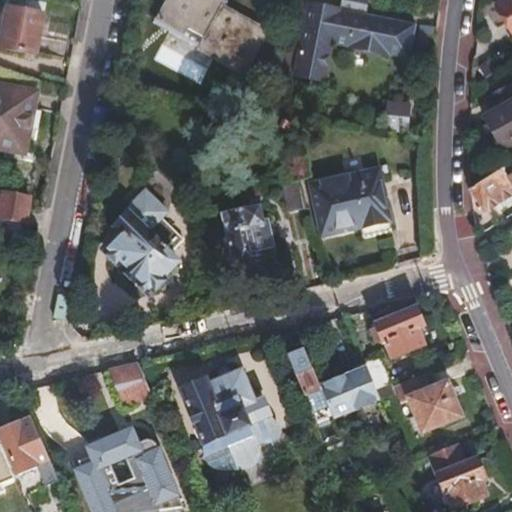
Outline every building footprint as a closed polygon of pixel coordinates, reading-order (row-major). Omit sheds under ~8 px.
[(270,72),(278,36),(221,1),(222,0),(159,0),(156,6),(185,24),(189,17),(192,13),(203,20),(209,24),(197,44),(240,71),(248,59),(270,72)] [(326,39),(402,56),(409,23),(334,7),(334,6),(306,0),(304,0),(288,71),(317,78),(326,39)] [(511,0),(501,0),(491,6),(508,39),(511,36),(511,0)] [(3,4),(0,19),(0,44),(32,51),(40,11),(3,4)] [(200,24),(203,20),(192,13),(189,17),(200,24)] [(30,122),(33,103),(36,89),(0,82),(0,144),(11,147),(13,133),(27,136),(30,122)] [(488,114),(480,119),(496,149),(511,140),(511,105),(510,101),(511,100),(511,94),(506,84),(480,99),(488,114)] [(43,105),(33,103),(30,122),(39,123),(43,105)] [(406,110),(387,110),(388,136),(406,135),(406,110)] [(13,133),(11,147),(24,149),(27,136),(13,133)] [(385,168),(315,182),(324,235),(364,227),(366,236),(394,230),(392,221),(396,220),(385,168)] [(506,199),(492,175),(463,191),(464,197),(475,217),(506,199)] [(0,216),(21,220),(26,193),(1,188),(0,193),(0,216)] [(167,257),(178,244),(157,223),(156,222),(163,215),(151,203),(141,194),(132,204),(122,215),(125,219),(108,236),(113,240),(98,255),(146,299),(176,265),(167,257)] [(260,212),(227,220),(236,265),(270,257),(260,212)] [(0,216),(0,234),(18,238),(22,220),(21,220),(0,216)] [(414,306),(374,322),(388,356),(421,342),(415,327),(421,324),(414,306)] [(301,346),(288,351),(305,394),(319,388),(312,371),(301,346)] [(312,371),(319,388),(326,405),(352,396),(364,423),(386,415),(375,387),(364,361),(361,354),(312,371)] [(378,355),(364,361),(375,387),(389,381),(378,355)] [(141,360),(112,366),(127,403),(154,391),(141,360)] [(211,375),(182,387),(205,440),(209,442),(206,450),(209,457),(214,464),(221,466),(239,468),(248,468),(256,466),(262,458),(265,444),(272,442),(278,437),(285,432),(284,420),(274,411),(268,397),(260,401),(245,366),(213,380),(211,375)] [(423,384),(400,394),(408,411),(416,408),(425,428),(457,415),(449,394),(431,401),(423,384)] [(14,470),(25,496),(62,481),(34,414),(3,426),(20,467),(14,470)] [(94,445),(97,454),(84,459),(86,467),(82,469),(99,511),(163,511),(163,510),(188,508),(162,443),(161,441),(158,440),(156,440),(154,439),(143,443),(138,429),(94,445)] [(11,511),(29,506),(25,496),(14,470),(0,436),(0,511),(11,511)] [(454,440),(423,452),(440,492),(441,492),(442,494),(444,493),(450,507),(480,495),(474,479),(483,475),(475,456),(463,461),(454,440)]
